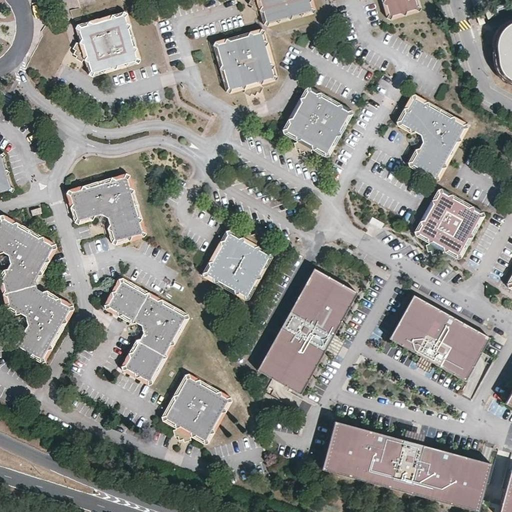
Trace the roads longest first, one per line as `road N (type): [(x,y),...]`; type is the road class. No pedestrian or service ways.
road 1 (primary): [(186,511),(0,439)]
road 2 (primary): [(120,511),(0,474)]
road 3 (residential): [(455,0),(486,89),(511,105)]
